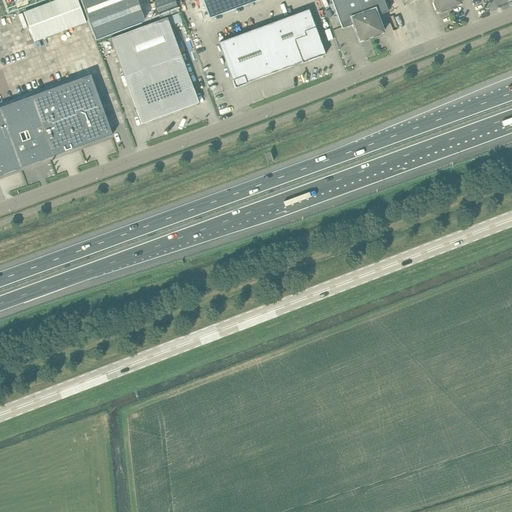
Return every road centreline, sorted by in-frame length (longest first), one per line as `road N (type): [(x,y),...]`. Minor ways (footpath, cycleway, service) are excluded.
road 1 (secondary): [(0,414),(511,217)]
road 2 (unclassified): [(511,14),(0,206)]
road 3 (motorway): [(0,303),(511,116)]
road 4 (motorway): [(511,92),(0,278)]
road 5 (unknown): [(127,158),(91,68),(70,58),(31,72)]
